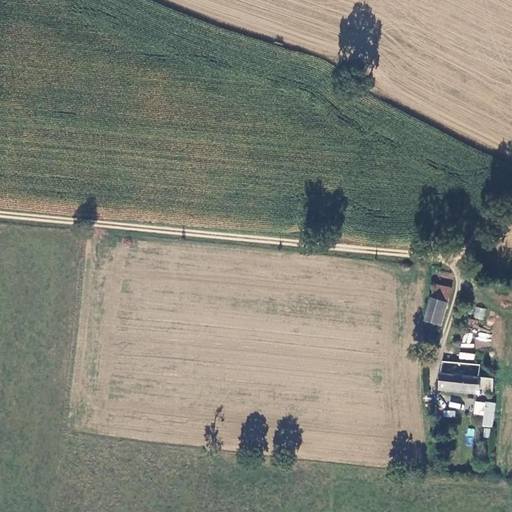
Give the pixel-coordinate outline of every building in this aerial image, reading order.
[(442,304),(445,289),(430,286),(427,301),(442,304)] [(439,325),(442,304),(427,301),(424,322),(439,325)] [(483,320),(486,309),(475,307),(473,317),(483,320)] [(490,348),(492,333),(476,332),(475,347),(490,348)] [(459,351),(459,358),(474,360),(475,353),(459,351)] [(458,376),(459,363),(442,361),(440,374),(458,376)] [(479,379),(480,374),(481,366),(459,363),(458,376),(479,379)] [(479,379),(458,376),(440,374),(438,390),(491,398),(493,382),(488,382),(489,375),(480,374),(479,379)] [(483,415),(482,426),(493,427),(495,402),(474,401),(473,414),(483,415)] [(473,445),(474,429),(466,428),(465,445),(473,445)]
